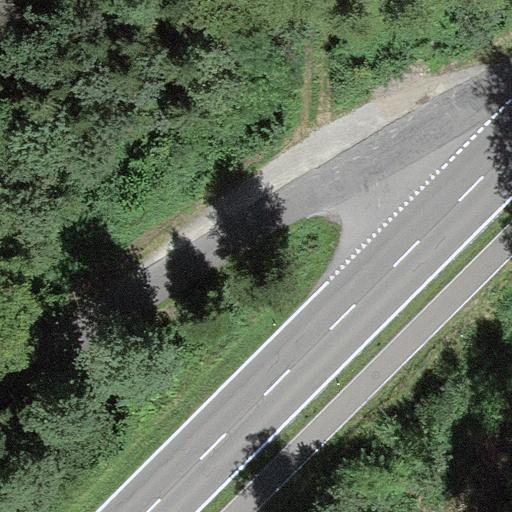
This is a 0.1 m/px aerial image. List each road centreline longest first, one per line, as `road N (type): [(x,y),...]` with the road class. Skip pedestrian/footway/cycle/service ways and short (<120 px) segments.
road 1 (unclassified): [(484,175),(438,164),(333,172),(211,238),(0,372)]
road 2 (primary): [(144,511),(484,175)]
